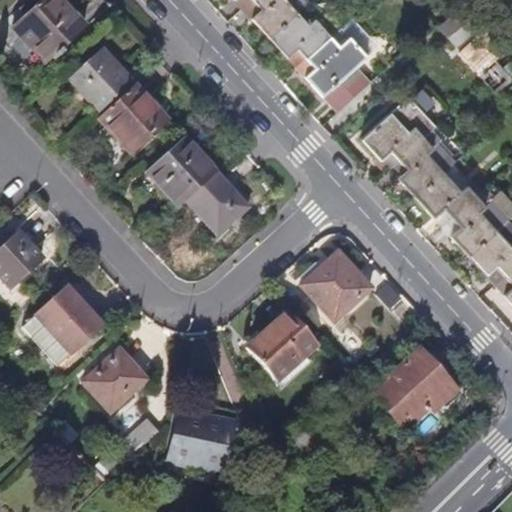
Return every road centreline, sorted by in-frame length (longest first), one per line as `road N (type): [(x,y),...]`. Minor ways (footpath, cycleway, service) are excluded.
road 1 (residential): [(339,183),(211,302),(172,304),(0,119)]
road 2 (tertiary): [(339,183),(511,374)]
road 3 (tertiary): [(168,0),(339,183)]
